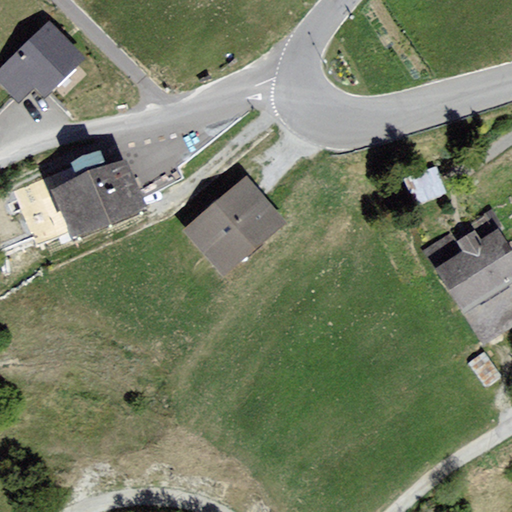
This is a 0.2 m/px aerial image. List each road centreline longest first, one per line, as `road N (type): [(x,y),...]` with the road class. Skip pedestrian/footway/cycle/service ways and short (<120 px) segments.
road 1 (unclassified): [(511,80),(357,122),(315,107),(298,78)]
road 2 (unclassified): [(176,113),(68,134),(0,160)]
road 3 (residential): [(176,113),(60,0)]
road 4 (track): [(214,511),(113,500),(85,511)]
road 5 (unclassified): [(298,78),(274,78),(176,113)]
